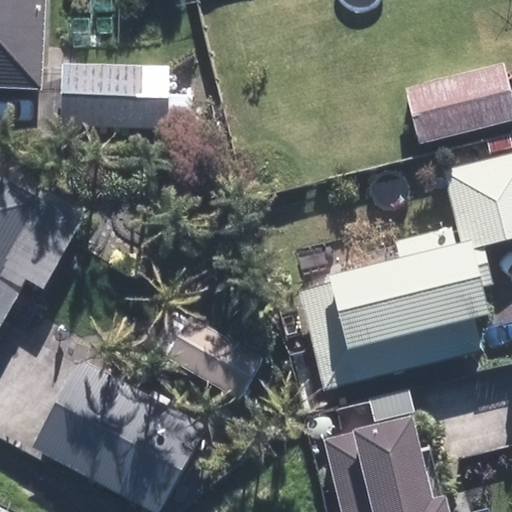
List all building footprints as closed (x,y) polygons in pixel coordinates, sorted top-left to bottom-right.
[(0,0),(0,84),(49,86),(51,0),(0,0)] [(174,67),(67,65),(66,125),(173,126),(174,67)] [(409,89),(424,145),(511,121),(511,93),(504,65),(409,89)] [(306,288),(330,389),(486,351),(478,317),(501,312),(484,246),(511,239),(511,156),(448,172),(466,243),(342,273),(343,279),(306,288)] [(0,177),(0,279),(45,203),(0,177)] [(188,306),(153,363),(235,414),(270,356),(188,306)] [(88,362),(43,445),(164,511),(209,428),(88,362)] [(350,434),(331,439),(349,511),(459,511),(455,493),(444,496),(423,416),(415,418),(408,392),(344,408),(350,434)]
